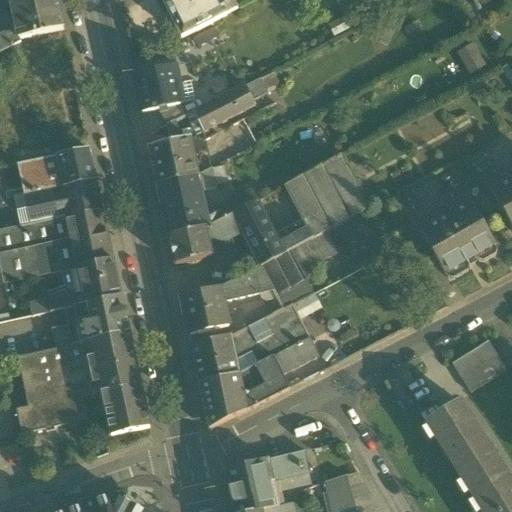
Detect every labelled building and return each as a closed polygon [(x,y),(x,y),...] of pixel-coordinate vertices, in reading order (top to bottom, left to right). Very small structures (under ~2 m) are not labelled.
[(18,0),(0,0),(0,8),(10,4),(9,2),(18,0)] [(18,41),(20,41),(63,32),(55,0),(19,0),(18,0),(9,2),(10,4),(16,32),(18,41)] [(161,0),(181,39),(196,32),(196,33),(212,25),(211,24),(226,17),(226,16),(237,11),(231,0),(161,0)] [(328,26),(334,37),(352,28),(346,17),(328,26)] [(380,23),(372,41),(388,48),(396,30),(380,23)] [(215,28),(192,39),(201,55),(223,45),(215,28)] [(0,39),(0,54),(21,45),(20,41),(18,41),(16,32),(0,39)] [(473,44),(457,53),(469,75),(485,66),(473,44)] [(175,68),(178,82),(190,80),(195,79),(192,64),(175,68)] [(501,71),(511,86),(511,85),(511,74),(506,67),(501,70),(501,71)] [(134,76),(142,114),(179,106),(174,83),(178,82),(175,68),(134,76)] [(273,73),(260,79),(267,92),(280,85),(273,73)] [(260,79),(245,87),(253,103),(268,95),(267,92),(260,79)] [(174,83),(179,106),(195,103),(190,80),(178,82),(174,83)] [(193,113),(203,133),(255,107),(253,103),(245,87),(193,113)] [(161,117),(166,127),(186,117),(180,107),(161,117)] [(166,127),(171,144),(190,139),(190,140),(195,138),(203,133),(193,113),(186,117),(166,127)] [(195,138),(190,140),(193,156),(205,154),(203,142),(195,138)] [(149,149),(157,186),(198,177),(193,156),(190,140),(190,139),(171,144),(149,149)] [(17,166),(24,196),(95,180),(89,151),(17,166)] [(303,222),(312,240),(326,233),(369,209),(342,157),(285,188),(303,222)] [(224,167),(212,169),(216,187),(227,184),(224,167)] [(212,169),(198,177),(202,193),(216,189),(216,187),(212,169)] [(157,186),(169,239),(206,230),(209,230),(208,221),(202,193),(198,177),(157,186)] [(102,211),(95,180),(24,196),(31,226),(66,219),(102,211)] [(511,180),(491,193),(511,229),(511,180)] [(218,215),(221,223),(251,207),(247,193),(215,210),(217,216),(218,215)] [(13,198),(20,229),(31,226),(24,196),(13,198)] [(213,240),(223,243),(241,234),(242,234),(267,221),(266,221),(257,203),(251,207),(221,223),(209,230),(206,230),(208,241),(213,240)] [(420,233),(445,277),(465,265),(466,266),(477,260),(476,259),(495,248),(471,204),(420,233)] [(102,211),(66,219),(77,269),(113,261),(102,211)] [(217,216),(208,221),(209,230),(221,223),(218,215),(217,216)] [(20,229),(0,232),(0,269),(3,285),(61,272),(77,269),(66,219),(31,226),(20,229)] [(241,234),(250,252),(275,238),(274,238),(275,237),(267,221),(242,234),(241,234)] [(250,252),(259,268),(260,268),(291,252),(312,240),(303,222),(275,237),(274,238),(275,238),(250,252)] [(208,241),(206,230),(169,239),(175,267),(212,259),(212,258),(208,241)] [(312,240),(291,252),(302,273),(337,254),(326,233),(312,240)] [(307,282),(302,273),(291,252),(260,268),(274,292),(273,292),(276,298),(307,282)] [(82,294),(85,306),(121,298),(113,261),(77,269),(82,294)] [(223,288),(220,289),(223,304),(273,292),(274,292),(260,268),(259,268),(223,288)] [(82,294),(77,269),(61,272),(66,298),(82,294)] [(314,295),(307,282),(276,298),(279,305),(283,311),(293,306),(314,295)] [(229,328),(223,304),(220,289),(181,298),(190,337),(229,328)] [(66,298),(47,301),(50,313),(64,310),(74,308),(85,306),(82,294),(66,298)] [(293,306),(301,322),(322,310),(314,295),(293,306)] [(129,335),(121,298),(85,306),(74,308),(77,324),(68,327),(51,330),(56,351),(82,345),(129,335)] [(428,307),(433,316),(447,309),(442,300),(428,307)] [(32,317),(50,313),(47,301),(29,305),(32,317)] [(301,322),(293,306),(283,311),(234,337),(230,338),(239,375),(255,367),(274,358),(310,340),(301,322)] [(64,310),(68,327),(77,324),(74,308),(64,310)] [(82,345),(93,397),(102,395),(140,386),(129,335),(82,345)] [(200,385),(239,375),(230,338),(192,347),(200,385)] [(274,358),(282,375),(286,375),(319,358),(310,340),(274,358)] [(488,343),(470,355),(488,384),(506,372),(488,343)] [(14,412),(20,437),(88,422),(82,399),(93,397),(82,345),(56,351),(16,359),(27,409),(14,412)] [(470,395),(488,384),(470,355),(452,366),(470,395)] [(244,397),(247,412),(290,390),(282,375),(274,358),(255,367),(260,376),(265,386),(244,397)] [(239,375),(241,384),(246,384),(260,376),(255,367),(239,375)] [(200,385),(210,431),(247,412),(244,397),(241,384),(239,375),(200,385)] [(102,395),(111,438),(149,429),(140,386),(102,395)] [(426,424),(473,498),(506,477),(459,403),(426,424)] [(293,456),(297,476),(308,473),(310,473),(305,453),(293,456)] [(293,456),(280,459),(285,479),(297,476),(293,456)] [(273,482),(285,479),(280,459),(269,461),(273,482)] [(224,472),(233,511),(266,511),(278,509),(280,509),(273,482),(269,461),(233,470),(224,472)] [(311,487),(308,473),(297,476),(285,479),(273,482),(280,509),(286,508),(282,494),(311,487)] [(327,494),(330,507),(353,501),(348,477),(325,485),(327,494)] [(473,498),(481,511),(511,511),(511,486),(506,477),(473,498)] [(325,511),(331,511),(330,507),(327,494),(322,495),(325,511)] [(118,511),(117,508),(121,502),(110,496),(66,511),(118,511)] [(356,511),(353,501),(330,507),(331,511),(356,511)] [(139,511),(121,502),(117,508),(118,511),(139,511)] [(293,506),(294,511),(306,511),(304,503),(293,506)]
